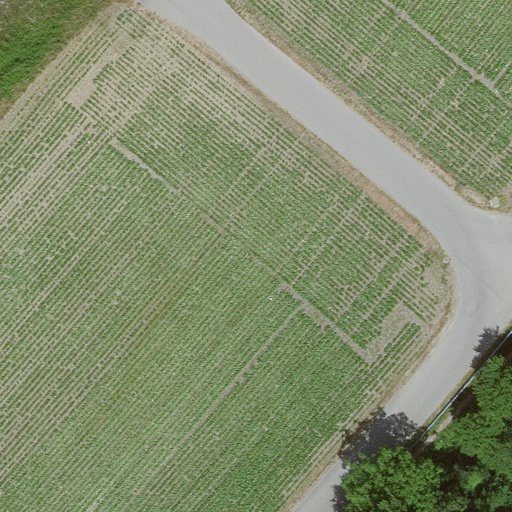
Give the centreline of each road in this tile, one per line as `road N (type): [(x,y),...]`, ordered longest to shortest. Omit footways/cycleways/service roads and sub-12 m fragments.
road 1 (unclassified): [(511,267),(200,0)]
road 2 (unclassified): [(317,511),(511,287)]
